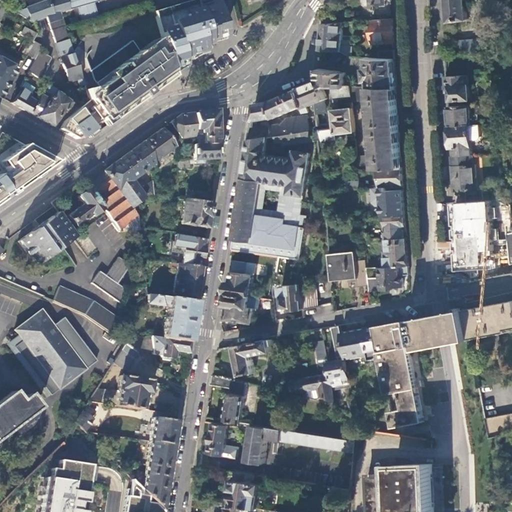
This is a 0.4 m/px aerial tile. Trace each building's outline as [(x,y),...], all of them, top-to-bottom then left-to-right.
[(13,13),(29,22),(44,17),(57,12),(52,0),(46,0),(47,0),(46,0),(44,0),(24,8),(25,9),(13,13)] [(76,6),(80,21),(95,16),(91,2),(97,0),(96,0),(52,0),(57,12),(76,6)] [(160,36),(166,59),(170,70),(176,68),(175,65),(182,63),(181,58),(192,55),(196,53),(195,51),(202,49),(202,47),(207,45),(208,45),(207,42),(209,42),(215,40),(214,37),(221,35),(211,0),(193,0),(152,12),(160,36)] [(446,0),(449,21),(468,20),(466,0),(446,0)] [(77,86),(82,85),(62,26),(57,12),(44,17),(59,58),(58,58),(67,82),(75,79),(77,86)] [(393,19),(373,20),(373,29),(371,30),(372,43),(395,42),(394,32),(393,19)] [(340,52),(343,22),(322,24),(320,51),(340,52)] [(18,34),(30,41),(34,33),(22,26),(18,34)] [(160,36),(94,83),(97,88),(85,96),(87,101),(63,122),(59,129),(76,140),(87,138),(94,133),(110,122),(148,94),(171,76),(170,70),(166,59),(160,36)] [(478,40),(455,41),(456,55),(479,54),(478,40)] [(25,55),(32,59),(38,50),(40,46),(33,42),(25,55)] [(26,71),(38,79),(46,65),(45,65),(48,59),(48,57),(38,50),(32,59),(29,66),(26,71)] [(396,59),(395,51),(382,50),(381,58),(396,59)] [(381,58),(371,57),(372,71),(368,71),(369,78),(372,78),(373,87),(373,90),(398,88),(397,72),(396,59),(381,58)] [(0,97),(16,68),(0,58),(0,97)] [(341,71),(319,69),(319,80),(300,88),(307,106),(316,103),(317,126),(328,126),(325,100),(327,98),(323,88),(325,85),(330,85),(332,86),(332,91),(334,91),(334,98),(352,97),(352,86),(351,86),(345,86),(345,74),(341,71)] [(470,75),(447,76),(447,84),(448,91),(452,91),(452,101),(471,99),(470,75)] [(18,108),(27,113),(34,102),(26,97),(34,86),(25,80),(19,89),(11,99),(8,103),(18,108)] [(52,91),(54,89),(52,88),(45,84),(38,95),(46,100),(52,91)] [(400,127),(398,88),(373,90),(373,87),(352,86),(352,97),(353,101),(374,100),(375,110),(372,110),(373,115),(375,115),(377,144),(375,144),(375,149),(377,149),(378,154),(357,156),(358,169),(380,168),(403,167),(400,127)] [(307,106),(300,88),(269,101),(255,104),(253,121),(273,117),(273,118),(300,106),(303,113),(309,111),(307,106)] [(38,119),(50,126),(61,111),(62,112),(69,103),(67,102),(52,91),(46,100),(38,95),(34,102),(27,113),(38,119)] [(327,110),(345,107),(344,98),(325,100),(327,110)] [(450,126),(471,125),(470,105),(449,106),(449,115),(450,126)] [(355,132),(353,108),(334,109),(335,125),(332,126),(332,128),(336,128),(336,133),(355,132)] [(203,133),(204,145),(217,144),(216,129),(215,110),(203,112),(194,113),(195,130),(200,129),(200,133),(203,133)] [(195,136),(195,130),(194,113),(183,115),(179,115),(170,122),(181,138),(195,136)] [(250,139),(268,136),(275,135),(297,133),(311,131),(309,115),(287,119),(281,124),(252,128),(251,133),(250,139)] [(479,139),(481,137),(480,124),(471,125),(450,126),(451,139),(452,149),(455,148),(455,156),(473,155),(472,139),(479,139)] [(174,146),(162,128),(151,136),(144,141),(152,162),(174,146)] [(336,128),(332,128),(322,129),(323,137),(337,136),(336,133),(336,128)] [(316,132),(314,130),(311,131),(297,133),(298,138),(309,136),(311,136),(311,132),(316,132)] [(297,133),(275,135),(276,142),(284,141),(284,145),(299,143),(298,138),(297,133)] [(268,136),(250,139),(243,182),(233,249),(279,256),(296,258),(300,258),(301,258),(306,227),(309,215),(302,214),(311,153),(296,151),(295,158),(266,154),(268,136)] [(153,164),(152,162),(144,141),(133,150),(103,171),(84,185),(88,190),(102,209),(105,213),(118,231),(133,220),(134,229),(139,228),(137,217),(130,208),(145,197),(153,198),(152,181),(140,190),(132,179),(153,164)] [(204,145),(201,145),(195,145),(192,145),(192,155),(189,155),(189,159),(194,159),(194,163),(202,163),(202,159),(217,158),(217,151),(217,144),(204,145)] [(0,201),(56,162),(24,145),(1,161),(7,169),(0,174),(0,201)] [(484,200),(484,192),(484,189),(478,190),(476,165),(474,165),(473,155),(455,156),(452,156),(453,176),(454,191),(467,190),(467,201),(484,200)] [(404,176),(403,167),(380,168),(381,187),(388,186),(389,190),(404,189),(404,176)] [(405,199),(404,189),(389,190),(388,186),(381,187),(383,216),(387,215),(406,214),(405,199)] [(102,209),(88,190),(77,197),(79,200),(83,205),(68,216),(75,226),(91,215),(92,216),(102,209)] [(208,215),(210,204),(183,200),(180,224),(206,228),(208,215)] [(493,200),(455,202),(459,271),(498,269),(493,200)] [(36,264),(76,235),(57,211),(18,240),(36,264)] [(406,217),(406,214),(387,215),(387,226),(386,226),(387,239),(388,239),(405,237),(404,226),(407,225),(406,217)] [(204,240),(173,236),(172,243),(171,242),(169,253),(182,255),(181,265),(200,268),(203,252),(204,240)] [(384,267),(409,266),(408,250),(408,237),(405,237),(388,239),(389,252),(385,252),(386,264),(384,264),(384,267)] [(438,241),(437,248),(450,249),(451,242),(438,241)] [(331,253),(333,280),(350,278),(351,287),(371,285),(370,277),(368,259),(359,259),(358,251),(331,253)] [(120,303),(123,287),(116,283),(129,264),(118,256),(104,274),(99,270),(90,281),(120,303)] [(279,256),(277,271),(293,273),(296,258),(279,256)] [(251,297),(251,296),(255,274),(253,274),(254,269),(247,268),(248,263),(236,262),(232,282),(228,281),(227,288),(226,294),(251,297)] [(197,287),(200,268),(181,265),(170,263),(169,267),(176,268),(171,298),(195,303),(197,287)] [(370,277),(371,285),(371,291),(392,290),(392,288),(403,287),(403,275),(410,274),(410,268),(409,266),(384,267),(380,267),(380,276),(370,277)] [(292,310),(305,309),(303,290),(303,283),(282,285),(283,295),(284,295),(285,307),(292,306),(292,310)] [(57,286),(51,300),(82,315),(105,331),(112,335),(117,318),(92,301),(57,286)] [(318,307),(316,289),(303,290),(305,309),(305,310),(318,307)] [(225,302),(224,309),(229,310),(228,318),(254,322),(256,307),(250,307),(251,297),(226,294),(225,302)] [(171,298),(147,295),(146,301),(149,304),(160,305),(163,303),(166,303),(160,337),(188,342),(191,325),(195,303),(171,298)] [(511,300),(493,304),(464,310),(469,339),(511,331),(511,300)] [(418,345),(419,349),(441,344),(444,344),(455,342),(469,339),(464,310),(439,314),(413,319),(414,324),(418,345)] [(53,327),(41,311),(15,331),(18,335),(26,346),(18,352),(43,385),(42,385),(50,396),(96,362),(64,318),(53,327)] [(418,383),(411,346),(407,325),(406,321),(397,322),(377,326),(381,351),(380,351),(381,355),(381,358),(394,424),(399,426),(425,421),(418,383)] [(407,325),(411,346),(418,345),(414,324),(407,325)] [(378,356),(381,355),(380,351),(381,351),(377,326),(359,329),(342,333),(343,341),(346,358),(369,354),(370,359),(378,357),(378,356)] [(335,343),(343,341),(342,333),(341,328),(333,329),(335,343)] [(105,331),(97,342),(117,356),(117,355),(120,350),(124,344),(112,335),(105,331)] [(26,346),(18,335),(7,344),(25,368),(39,388),(42,385),(43,385),(18,352),(26,346)] [(159,357),(169,359),(170,351),(187,354),(187,348),(188,342),(160,337),(150,336),(150,337),(151,352),(152,357),(159,357)] [(134,338),(135,352),(136,352),(138,354),(151,352),(150,337),(134,338)] [(275,346),(274,339),(236,346),(242,376),(255,373),(252,356),(273,353),(271,347),(275,346)] [(135,352),(124,344),(120,350),(132,358),(136,352),(135,352)] [(321,366),(329,365),(328,361),(325,344),(317,345),(321,366)] [(132,358),(120,350),(117,355),(129,363),(132,358)] [(129,363),(117,355),(117,356),(112,363),(122,370),(125,370),(129,363)] [(331,377),(333,389),(351,385),(346,358),(328,361),(329,365),(331,377)] [(243,418),(249,383),(214,374),(213,384),(229,386),(228,391),(232,392),(227,419),(231,420),(240,421),(253,424),(253,420),(243,418)] [(150,381),(121,376),(118,376),(116,390),(117,390),(116,391),(115,406),(142,410),(144,395),(148,395),(150,381)] [(336,402),(333,389),(331,377),(292,382),(294,394),(322,390),(323,398),(336,402)] [(250,384),(247,394),(256,396),(258,386),(250,384)] [(104,389),(96,388),(87,401),(101,404),(104,389)] [(110,390),(104,389),(101,404),(108,405),(110,390)] [(116,391),(110,390),(108,405),(115,406),(116,391)] [(0,437),(38,409),(28,396),(19,402),(12,393),(0,401),(0,437)] [(358,406),(355,396),(348,398),(350,408),(358,406)] [(91,420),(81,412),(74,423),(84,432),(91,420)] [(511,412),(484,419),(487,439),(498,436),(511,432),(511,412)] [(151,418),(147,441),(172,445),(174,436),(176,421),(151,418)] [(355,452),(356,441),(350,440),(253,424),(240,421),(239,426),(250,428),(255,429),(254,433),(250,460),(266,463),(270,437),(283,440),(283,441),(355,452)] [(230,425),(215,423),(210,453),(225,456),(230,425)] [(356,441),(357,428),(358,426),(351,425),(350,440),(356,441)] [(172,445),(147,441),(144,466),(168,469),(172,445)] [(83,511),(87,489),(88,481),(90,466),(59,461),(57,470),(50,469),(49,478),(45,478),(39,511),(83,511)] [(435,511),(435,508),(434,463),(396,464),(396,473),(368,474),(369,511),(435,511)] [(167,480),(168,469),(144,466),(140,489),(142,491),(162,511),(167,480)] [(232,504),(255,508),(258,508),(261,494),(262,494),(263,484),(257,483),(258,475),(237,472),(236,480),(234,479),(233,490),(233,493),(234,493),(232,504)] [(112,511),(115,511),(90,479),(88,481),(87,489),(91,494),(89,496),(102,511),(112,511)] [(129,489),(142,491),(140,489),(130,479),(129,489)] [(161,511),(162,511),(142,491),(129,489),(127,489),(123,511),(161,511)] [(210,508),(211,501),(195,498),(194,505),(210,508)]
